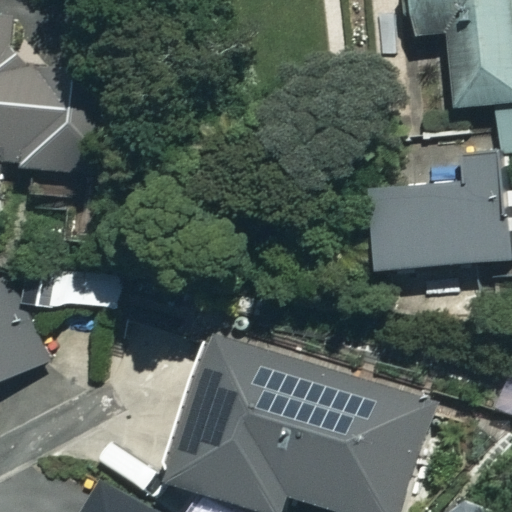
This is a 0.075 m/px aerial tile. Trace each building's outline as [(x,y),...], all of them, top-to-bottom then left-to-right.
[(18,0),(16,0),(0,0),(0,209),(4,210),(8,162),(92,168),(99,68),(14,62),(18,0)] [(511,0),(421,0),(424,31),(451,29),(457,103),(499,99),(503,150),(511,149),(511,0)] [(499,144),(463,147),(464,163),(373,168),(380,265),(506,257),(499,144)] [(0,382),(50,357),(5,268),(0,270),(0,382)] [(401,511),(439,402),(224,329),(175,475),(284,511),(287,511),(295,489),(364,511),(401,511)] [(156,511),(108,482),(89,511),(156,511)] [(243,511),(205,488),(189,511),(243,511)]
